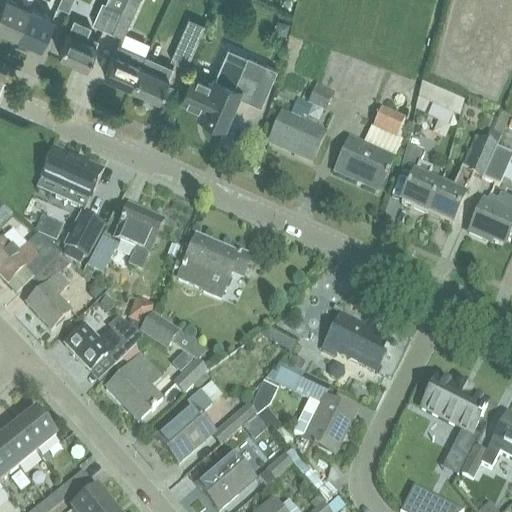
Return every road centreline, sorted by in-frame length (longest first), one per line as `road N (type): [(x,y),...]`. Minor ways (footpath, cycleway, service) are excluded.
road 1 (tertiary): [(443,296),(0,96)]
road 2 (residential): [(374,511),(364,487),(373,451),(443,296)]
road 3 (residential): [(161,511),(24,357)]
